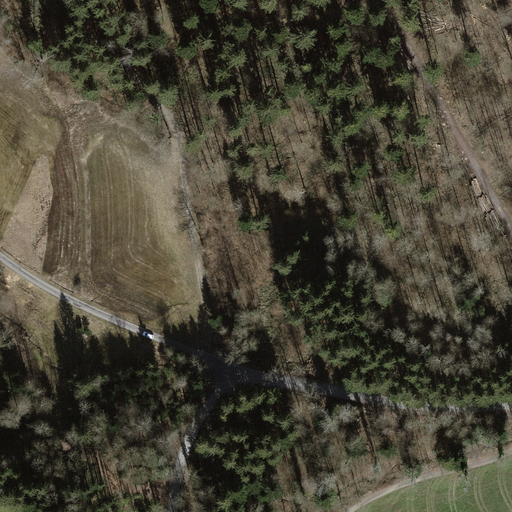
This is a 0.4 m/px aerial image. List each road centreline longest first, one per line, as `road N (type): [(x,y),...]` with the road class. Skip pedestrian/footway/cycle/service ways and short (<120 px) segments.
road 1 (track): [(70,0),(175,135),(209,345),(225,369)]
road 2 (track): [(381,0),(511,228)]
road 3 (track): [(347,511),(382,491),(511,451)]
road 4 (unclassified): [(225,369),(188,440),(175,511)]
